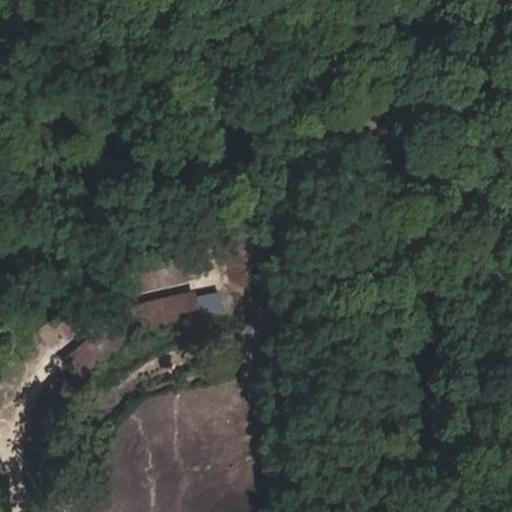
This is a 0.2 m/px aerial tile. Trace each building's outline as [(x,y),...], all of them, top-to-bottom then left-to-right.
[(129,292),(183,288),(181,251),(126,254),(129,292)] [(131,311),(139,327),(196,309),(190,289),(131,311)] [(131,311),(113,319),(121,337),(139,327),(131,311)] [(70,368),(121,337),(113,319),(61,350),(70,368)] [(154,344),(163,366),(212,350),(206,327),(154,344)] [(154,344),(135,355),(145,376),(163,366),(154,344)] [(80,413),(145,376),(135,355),(68,395),(80,413)]
